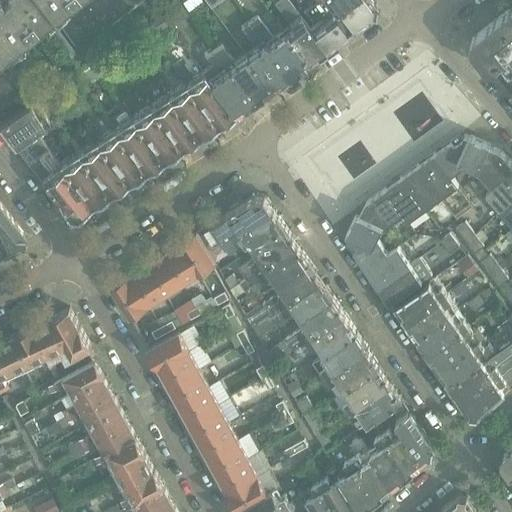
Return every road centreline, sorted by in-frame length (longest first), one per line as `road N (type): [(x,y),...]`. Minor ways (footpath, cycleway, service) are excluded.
road 1 (residential): [(466,454),(260,151)]
road 2 (residential): [(211,511),(73,260)]
road 3 (residential): [(73,260),(260,151)]
road 4 (residential): [(260,151),(265,128),(420,22)]
road 5 (residential): [(511,129),(420,22)]
road 6 (residential): [(73,260),(0,160)]
